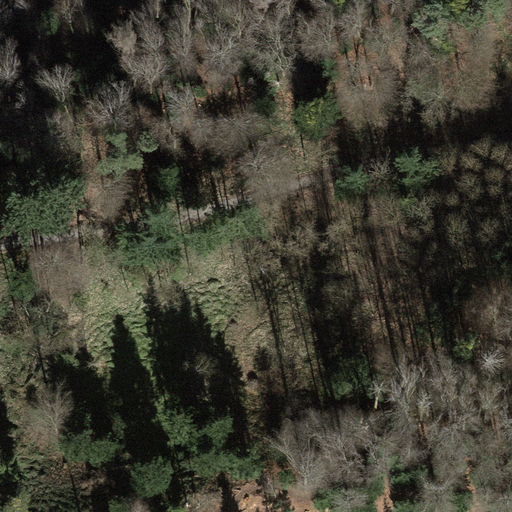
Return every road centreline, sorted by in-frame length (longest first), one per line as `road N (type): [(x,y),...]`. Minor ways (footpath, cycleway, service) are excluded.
road 1 (track): [(0,229),(251,183),(511,105)]
road 2 (motorway): [(438,511),(446,0)]
road 3 (motorway): [(319,0),(313,511)]
